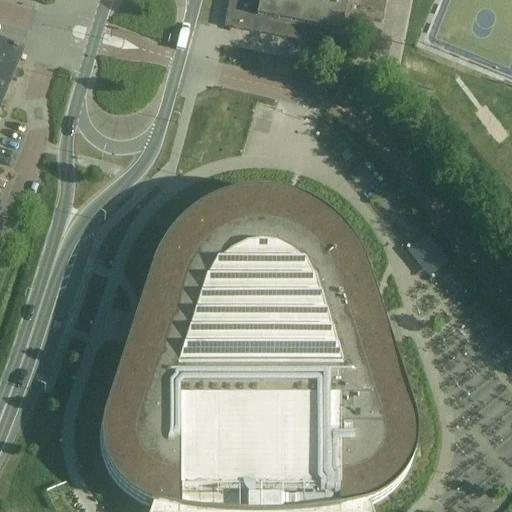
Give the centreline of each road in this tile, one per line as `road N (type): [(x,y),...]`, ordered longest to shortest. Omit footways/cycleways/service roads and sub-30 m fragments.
road 1 (secondary): [(0,434),(75,234),(139,174),(152,139)]
road 2 (secondary): [(75,106),(51,253),(0,412)]
road 3 (residential): [(0,233),(36,141),(45,66),(59,27)]
